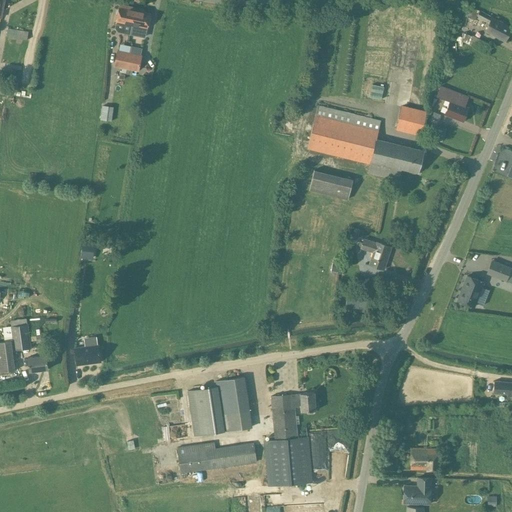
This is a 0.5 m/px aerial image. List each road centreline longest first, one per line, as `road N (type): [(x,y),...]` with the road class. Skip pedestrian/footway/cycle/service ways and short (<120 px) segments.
road 1 (unclassified): [(0,410),(252,360),(393,346)]
road 2 (unclassified): [(393,346),(511,88)]
road 3 (unclassified): [(356,511),(393,346)]
